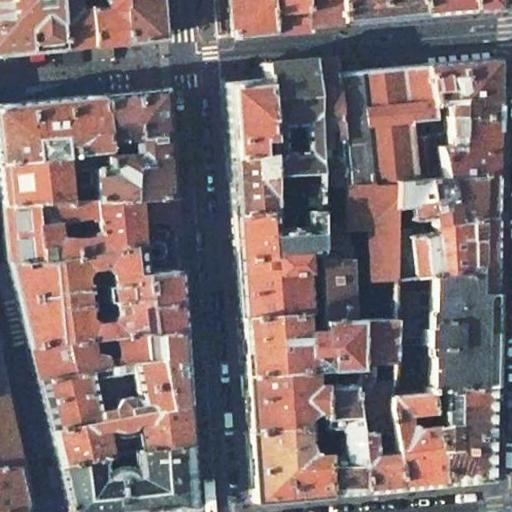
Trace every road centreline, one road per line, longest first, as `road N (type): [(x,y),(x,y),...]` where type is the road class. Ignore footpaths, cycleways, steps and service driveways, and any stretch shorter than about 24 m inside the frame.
road 1 (residential): [(184,58),(213,511)]
road 2 (residential): [(511,30),(184,58)]
